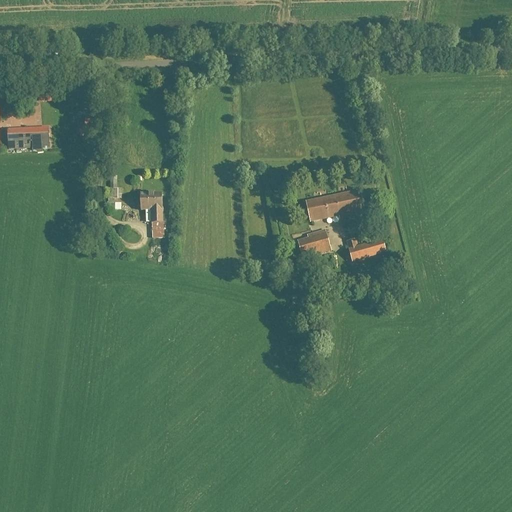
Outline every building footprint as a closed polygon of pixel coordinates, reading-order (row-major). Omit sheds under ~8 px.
[(41,89),(41,104),(64,105),(64,89),(41,89)] [(10,129),(11,151),(51,149),(50,128),(10,129)] [(84,129),(84,138),(95,138),(95,129),(84,129)] [(120,181),(112,181),(113,200),(121,200),(120,181)] [(303,203),(307,227),(362,218),(358,193),(303,203)] [(154,213),(154,247),(167,247),(167,213),(170,213),(170,196),(143,196),(143,214),(154,213)] [(295,242),(301,262),(334,253),(328,233),(295,242)] [(345,250),(349,264),(384,254),(380,240),(345,250)]
